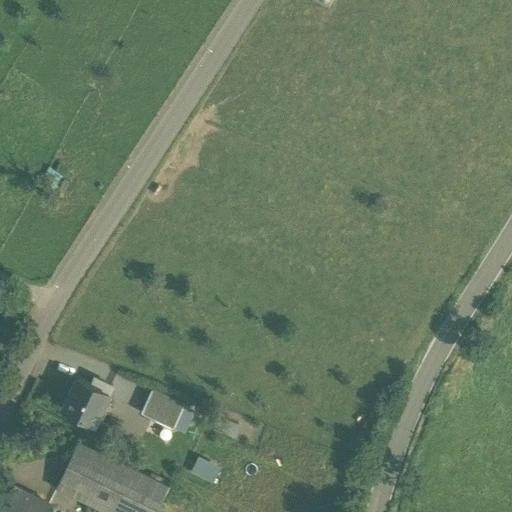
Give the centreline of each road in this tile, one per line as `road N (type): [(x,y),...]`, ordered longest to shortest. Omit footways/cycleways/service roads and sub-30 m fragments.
road 1 (unclassified): [(50,304),(249,0)]
road 2 (secondary): [(511,233),(434,364),(377,511)]
